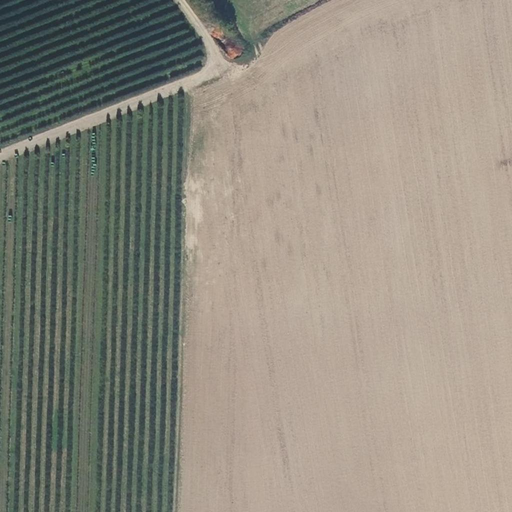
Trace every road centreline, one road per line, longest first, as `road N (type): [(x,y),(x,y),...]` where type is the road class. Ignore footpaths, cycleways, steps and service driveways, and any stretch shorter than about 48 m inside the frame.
road 1 (track): [(178,0),(215,68),(0,153)]
road 2 (track): [(215,68),(356,0)]
